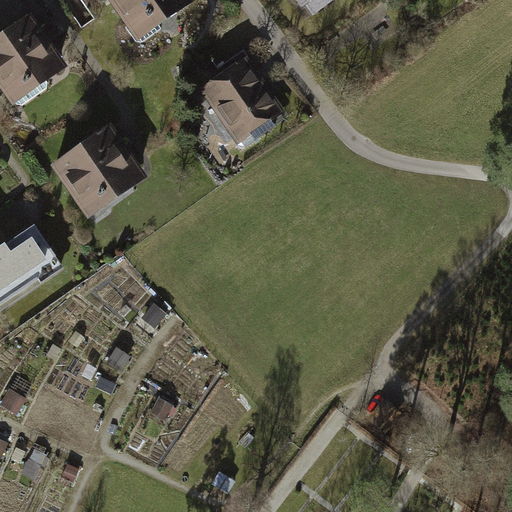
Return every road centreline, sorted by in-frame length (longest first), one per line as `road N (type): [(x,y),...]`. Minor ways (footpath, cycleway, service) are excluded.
road 1 (track): [(74,511),(140,372),(181,320)]
road 2 (track): [(380,372),(473,428),(476,460),(433,511)]
road 3 (track): [(511,224),(422,314),(380,372)]
road 4 (track): [(333,123),(379,159),(511,181)]
road 5 (track): [(265,511),(380,372)]
road 6 (track): [(103,450),(225,505)]
